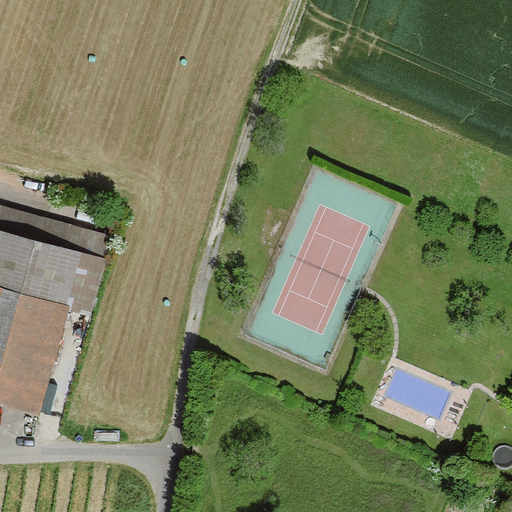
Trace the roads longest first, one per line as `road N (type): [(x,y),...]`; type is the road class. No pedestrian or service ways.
road 1 (track): [(173,461),(218,227),(297,0)]
road 2 (track): [(173,461),(104,452),(0,455)]
